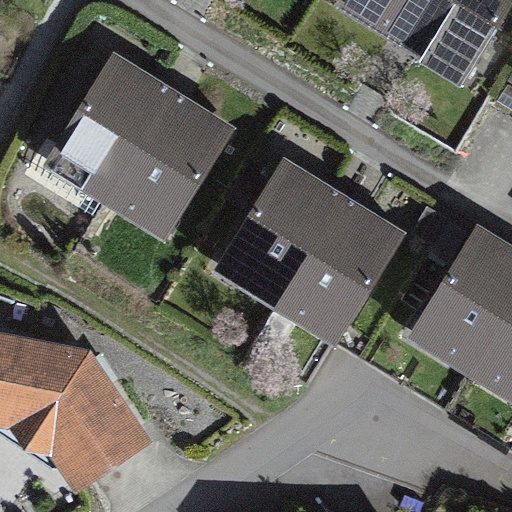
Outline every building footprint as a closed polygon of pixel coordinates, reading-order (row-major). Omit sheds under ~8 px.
[(401,46),(430,0),(347,0),(342,10),(401,46)] [(461,83),(511,0),(430,0),(401,46),(461,83)] [(103,203),(173,92),(114,55),(44,166),(103,203)] [(163,240),(233,129),(173,92),(103,203),(163,240)] [(274,308),(343,196),(284,160),(215,271),(274,308)] [(334,344),(403,233),(343,196),(274,308),(334,344)] [(511,304),(511,247),(478,226),(409,338),(469,375),(511,304)] [(511,304),(469,375),(511,401),(511,304)] [(86,357),(0,339),(0,419),(39,427),(74,481),(139,436),(86,357)]
